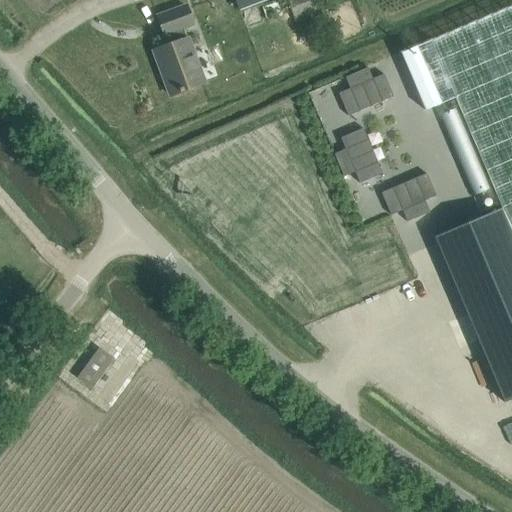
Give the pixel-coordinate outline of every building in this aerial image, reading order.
[(267,0),(235,0),(240,10),(267,0)] [(310,3),(291,9),(297,24),(316,18),(310,3)] [(204,84),(187,39),(184,40),(179,29),(193,24),(186,7),(158,17),(164,35),(167,34),(171,45),(158,50),(168,77),(164,78),(171,96),(204,84)] [(350,89),(338,94),(348,116),(393,97),(384,74),(372,79),(368,68),(345,77),(350,89)] [(345,149),(334,154),(343,177),(355,172),(360,183),(382,174),(363,129),(340,138),(345,149)] [(426,174),(381,193),(391,216),(402,211),(407,222),(430,212),(425,201),(436,196),(426,174)] [(511,236),(500,209),(434,237),(504,403),(511,399),(511,236)] [(113,359),(99,349),(77,379),(91,389),(113,359)]
